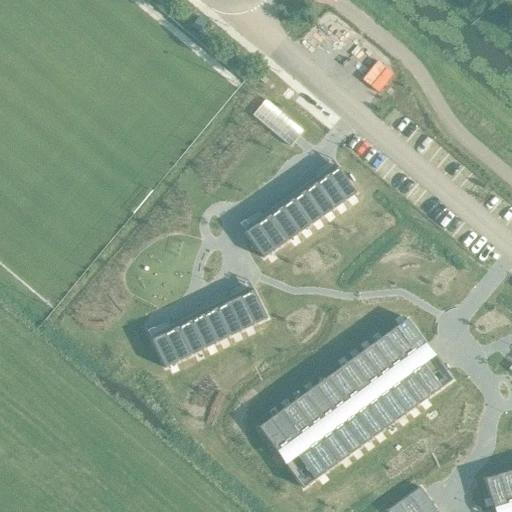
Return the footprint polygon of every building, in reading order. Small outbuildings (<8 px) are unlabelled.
[(338,168),(246,233),(264,259),(356,194),(338,168)] [(254,291),(152,341),(165,369),(267,319),(254,291)] [(408,319),(259,428),(278,453),(426,344),(408,319)] [(422,364),(296,455),(315,481),(441,389),(422,364)] [(511,471),(485,480),(494,510),(511,504),(511,471)] [(436,511),(421,491),(392,511),(436,511)]
